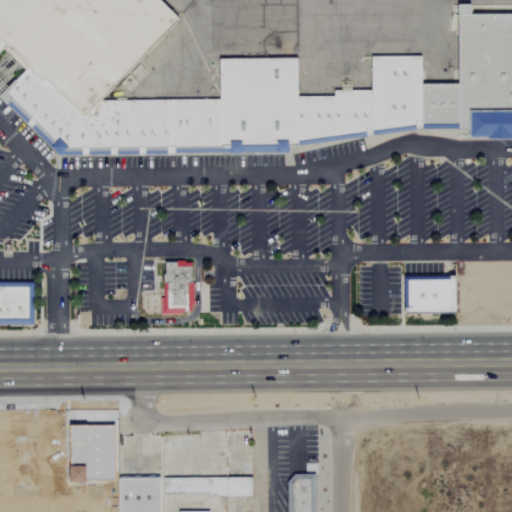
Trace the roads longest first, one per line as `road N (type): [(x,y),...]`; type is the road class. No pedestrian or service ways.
road 1 (primary): [(0,368),(511,362)]
road 2 (residential): [(339,418),(156,422),(143,414),(140,366)]
road 3 (residential): [(511,410),(339,418)]
